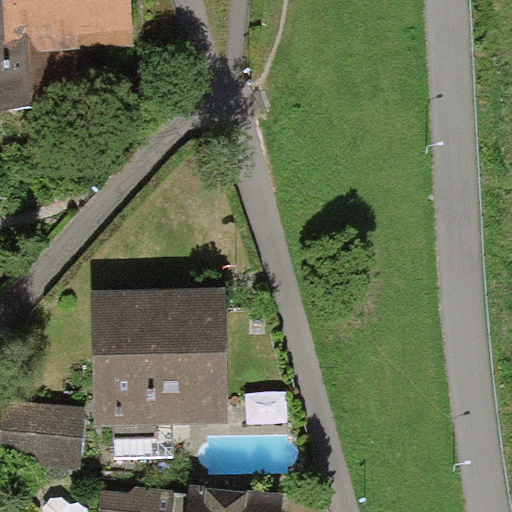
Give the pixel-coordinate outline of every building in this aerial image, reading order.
[(110,48),(107,0),(0,0),(0,123),(15,123),(14,95),(82,92),(80,50),(110,48)] [(226,430),(225,295),(91,296),(92,432),(226,430)] [(276,387),(248,389),(251,426),(279,424),(276,387)] [(0,461),(78,469),(83,411),(0,403),(0,461)] [(174,511),(177,491),(136,486),(135,496),(105,493),(102,511),(174,511)] [(283,511),(285,500),(190,491),(187,511),(283,511)]
